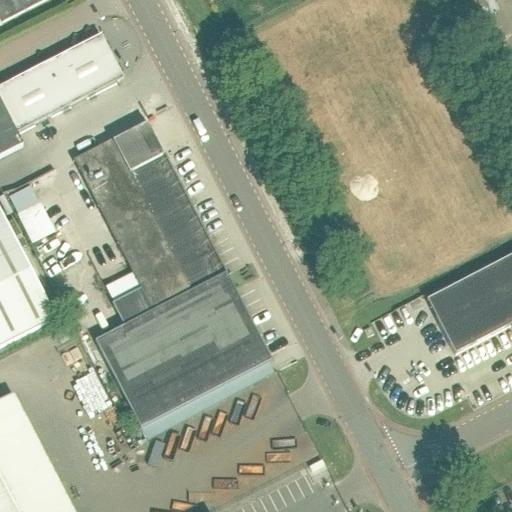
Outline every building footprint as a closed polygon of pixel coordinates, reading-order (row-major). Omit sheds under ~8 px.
[(0,0),(0,25),(50,0),(0,0)] [(120,76),(104,44),(95,41),(0,89),(0,161),(22,150),(16,138),(118,86),(120,76)] [(375,176),(339,195),(377,266),(413,248),(511,196),(511,133),(500,110),(375,175),(375,176)] [(147,125),(73,164),(115,245),(189,206),(147,125)] [(13,219),(36,209),(24,182),(1,192),(13,219)] [(226,278),(214,254),(189,206),(115,245),(140,293),(112,308),(123,331),(95,345),(140,432),(271,364),(226,278)] [(6,226),(0,229),(0,348),(55,320),(6,226)] [(511,258),(425,304),(454,359),(511,328),(511,258)] [(0,511),(74,511),(14,398),(0,405),(0,511)] [(226,489),(240,481),(231,465),(217,472),(226,489)]
